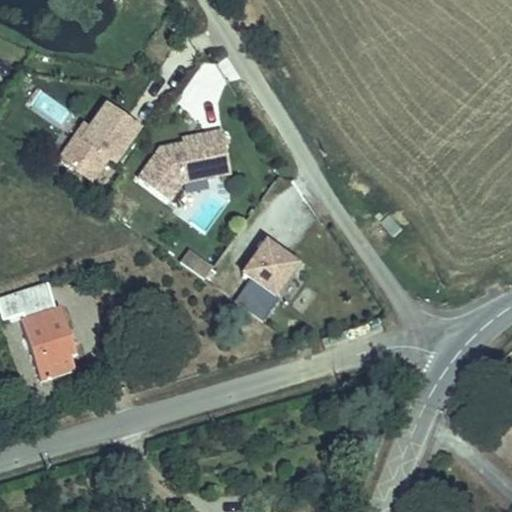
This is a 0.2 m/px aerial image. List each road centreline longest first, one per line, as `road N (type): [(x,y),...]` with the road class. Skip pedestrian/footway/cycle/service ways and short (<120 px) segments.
road 1 (residential): [(459,349),(391,346),(0,455)]
road 2 (tertiary): [(385,511),(438,372),(459,349)]
